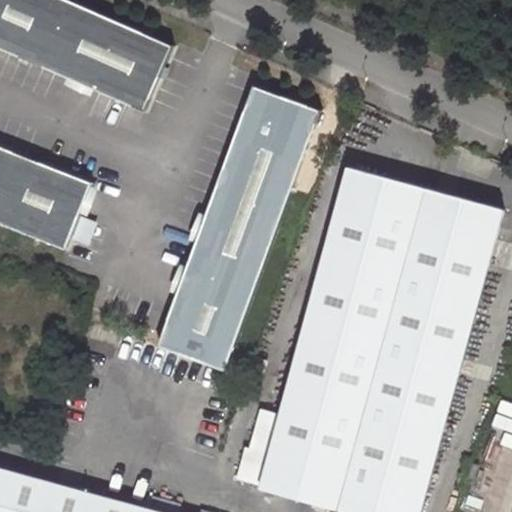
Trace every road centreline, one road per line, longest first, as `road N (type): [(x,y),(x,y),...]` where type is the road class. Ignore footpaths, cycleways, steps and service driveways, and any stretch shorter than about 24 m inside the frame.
road 1 (unclassified): [(511,126),(229,0)]
road 2 (unknown): [(268,511),(232,488),(155,461),(84,466),(18,457)]
